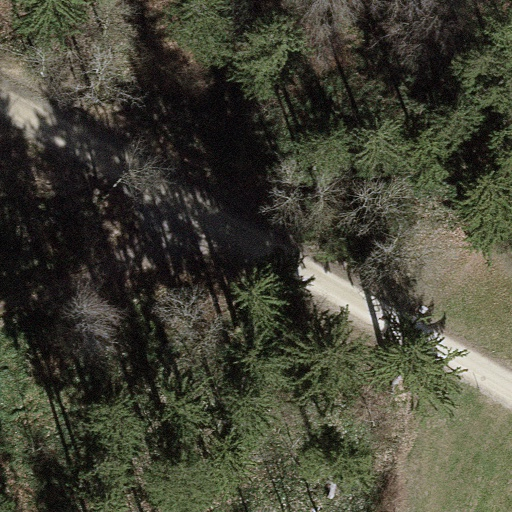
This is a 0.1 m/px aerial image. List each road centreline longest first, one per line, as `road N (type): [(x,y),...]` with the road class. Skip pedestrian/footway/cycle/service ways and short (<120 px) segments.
road 1 (track): [(511,388),(0,104)]
road 2 (track): [(213,216),(121,263),(0,301)]
